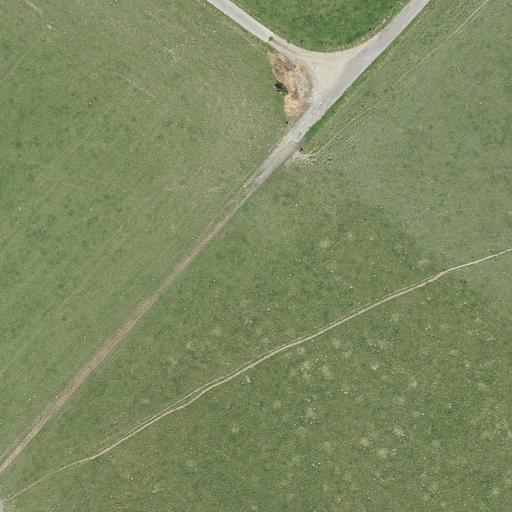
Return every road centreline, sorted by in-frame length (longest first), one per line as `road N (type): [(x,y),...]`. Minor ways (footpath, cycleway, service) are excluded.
road 1 (track): [(337,90),(0,468)]
road 2 (track): [(420,0),(337,90),(216,0)]
